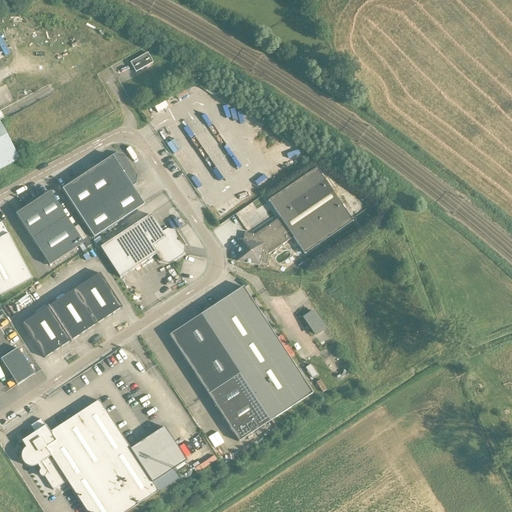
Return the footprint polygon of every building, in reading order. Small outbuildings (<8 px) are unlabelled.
[(135,73),(153,63),(147,54),(130,63),(135,73)] [(156,114),(166,108),(163,102),(153,108),(156,114)] [(0,169),(15,162),(19,160),(0,125),(0,169)] [(107,160),(62,190),(94,239),(144,206),(132,188),(136,185),(137,177),(123,156),(115,154),(107,160)] [(304,255),(352,222),(316,169),(268,201),(279,218),(254,235),(244,234),(243,241),(241,241),(237,262),(258,266),(258,264),(266,265),(268,255),(293,238),(304,255)] [(49,193),(15,215),(49,267),(83,244),(49,193)] [(162,233),(150,216),(100,248),(120,279),(156,255),(160,262),(169,264),(183,255),(185,246),(176,232),(167,230),(162,233)] [(0,296),(32,280),(2,223),(0,223),(0,296)] [(74,291),(96,325),(122,308),(99,274),(74,291)] [(194,320),(232,380),(263,426),(312,394),(243,288),(194,320)] [(70,342),(96,325),(74,291),(48,308),(70,342)] [(44,359),(70,342),(48,308),(22,325),(44,359)] [(306,316),(302,318),(307,326),(309,330),(313,336),(315,338),(326,330),(326,329),(314,311),(306,316)] [(194,320),(169,336),(208,396),(232,380),(194,320)] [(17,349),(0,360),(16,386),(33,375),(17,349)] [(238,442),(263,426),(232,380),(208,396),(238,442)] [(21,456),(21,458),(21,460),(21,461),(22,463),(24,465),(25,466),(26,467),(28,468),(30,468),(32,468),(34,468),(35,468),(35,467),(36,467),(37,466),(40,471),(39,472),(39,474),(39,475),(40,476),(41,477),(42,477),(44,477),(53,491),(67,482),(86,511),(127,511),(158,493),(153,485),(188,464),(165,430),(130,450),(98,401),(63,424),(59,427),(62,431),(58,434),(52,437),(41,420),(31,427),(36,435),(29,440),(28,438),(21,442),(27,450),(21,454),(21,456)] [(215,459),(195,473),(198,476),(217,463),(215,459)]
